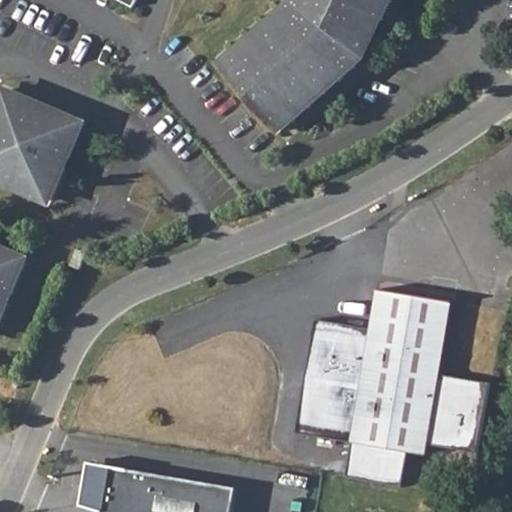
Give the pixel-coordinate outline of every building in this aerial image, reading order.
[(296,0),(295,3),(223,67),(279,132),(366,56),(392,0),(296,0)] [(13,88),(0,116),(0,173),(57,198),(90,120),(13,88)] [(0,241),(0,330),(32,255),(0,241)] [(95,249),(86,245),(78,261),(87,265),(95,249)] [(357,445),(352,480),(409,489),(413,457),(437,447),(486,451),(497,387),(447,376),(457,305),(378,292),(373,333),(324,324),(305,431),(357,445)] [(235,511),(239,490),(92,465),(84,511),(89,511),(235,511)]
